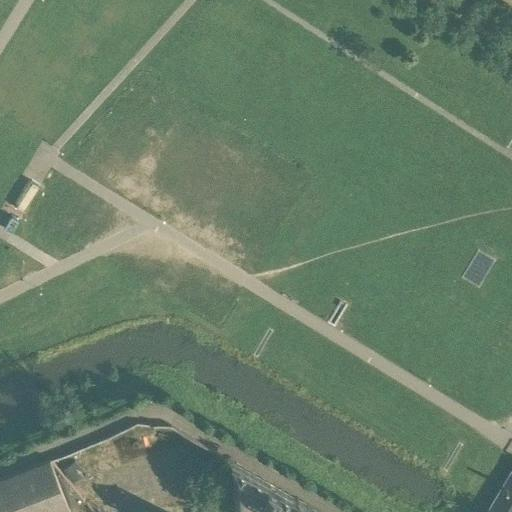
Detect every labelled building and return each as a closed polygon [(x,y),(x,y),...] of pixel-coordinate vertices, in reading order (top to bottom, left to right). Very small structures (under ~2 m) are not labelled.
[(50,459),(0,478),(0,511),(70,511),(68,507),(84,500),(71,485),(61,472),(50,459)] [(320,511),(230,460),(230,472),(231,480),(232,497),(233,508),(233,511),(320,511)] [(74,461),(61,472),(71,485),(85,474),(74,461)] [(511,511),(511,472),(487,511),(511,511)] [(233,511),(233,508),(232,497),(219,502),(222,511),(233,511)]
